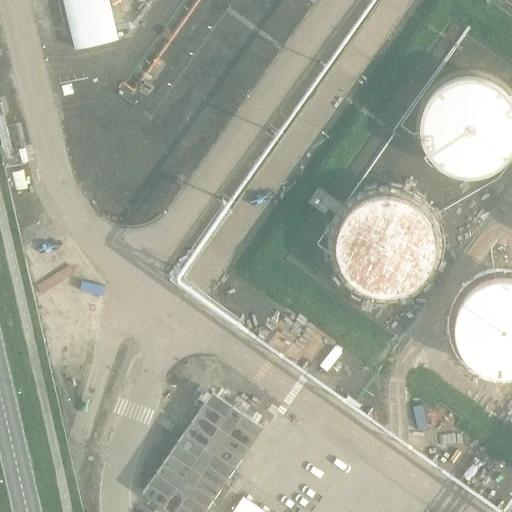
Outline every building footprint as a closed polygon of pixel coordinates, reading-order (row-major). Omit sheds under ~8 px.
[(107,0),(60,0),(73,52),(118,41),(107,0)] [(418,114),(421,145),(440,169),(469,179),(499,172),(511,158),(511,89),(490,73),(459,72),(432,87),(418,114)] [(332,227),(335,257),(354,282),(383,292),(413,285),(434,263),(440,232),(429,204),(404,186),(373,184),(346,199),(332,227)] [(451,314),(453,344),(472,369),(501,379),(511,376),(511,272),(492,271),(465,287),(451,314)] [(72,427),(96,434),(116,375),(92,367),(72,427)] [(214,391),(143,491),(172,511),(203,511),(264,426),(214,391)]
